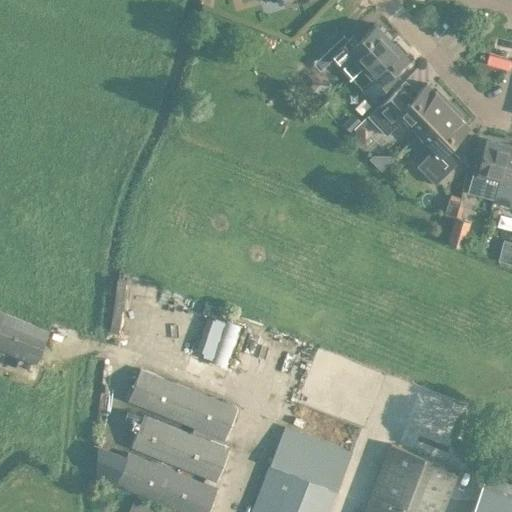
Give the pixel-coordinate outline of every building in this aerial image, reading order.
[(363,61),(390,36),(375,19),(362,30),(356,25),(331,48),(352,71),(363,61)] [(390,36),(363,61),(372,71),(361,81),(373,94),(389,79),(384,73),(406,52),(403,49),(406,46),(396,36),(393,39),(390,36)] [(418,127),(449,97),(436,83),(434,85),(426,77),(405,97),(392,85),(367,109),(385,127),(398,115),(402,120),(406,116),(418,127)] [(449,97),(418,127),(433,143),(416,160),(434,178),(460,153),(447,140),(468,120),(460,112),(462,110),(449,97)] [(493,193),(507,140),(485,133),(478,158),(474,157),(466,186),(493,193)] [(511,140),(507,140),(493,193),(511,198),(511,140)] [(455,210),(455,209),(459,195),(448,192),(444,207),(454,210),(455,210)] [(455,210),(454,210),(448,232),(464,236),(470,213),(455,209),(455,210)] [(501,260),(511,262),(511,240),(507,239),(501,260)] [(48,326),(0,306),(0,354),(14,360),(18,350),(36,357),(48,326)] [(242,320),(221,312),(206,354),(227,363),(242,320)] [(158,338),(155,349),(171,353),(174,343),(158,338)] [(225,434),(237,403),(139,363),(127,394),(225,434)] [(142,409),(130,440),(217,475),(229,444),(142,409)] [(269,456),(260,480),(247,511),(312,511),(325,479),(337,484),(352,446),(284,420),(269,456)] [(438,511),(457,463),(390,437),(361,511),(438,511)] [(125,450),(97,438),(94,474),(95,474),(113,481),(114,478),(198,511),(205,511),(217,483),(127,447),(125,450)] [(511,511),(511,491),(481,479),(468,511),(511,511)] [(180,511),(133,493),(125,511),(180,511)] [(326,509),(338,509),(337,495),(325,495),(326,509)]
